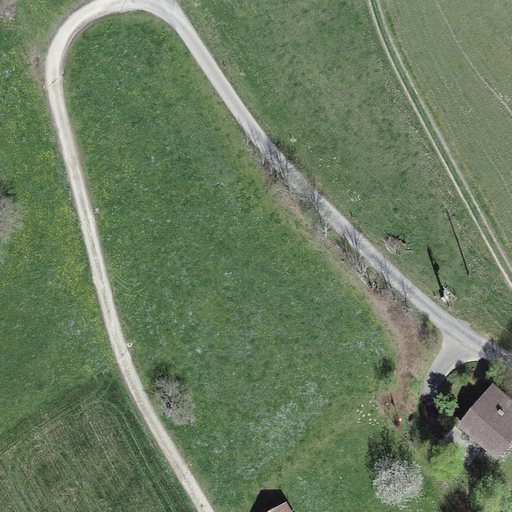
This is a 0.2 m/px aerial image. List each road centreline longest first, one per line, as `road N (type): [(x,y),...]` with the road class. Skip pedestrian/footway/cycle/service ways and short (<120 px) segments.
road 1 (track): [(204,511),(121,347),(53,84),(55,50),(71,25),(131,0)]
road 2 (unclassified): [(511,362),(433,313),(292,180),(165,0)]
road 3 (track): [(511,271),(404,81),(373,0)]
